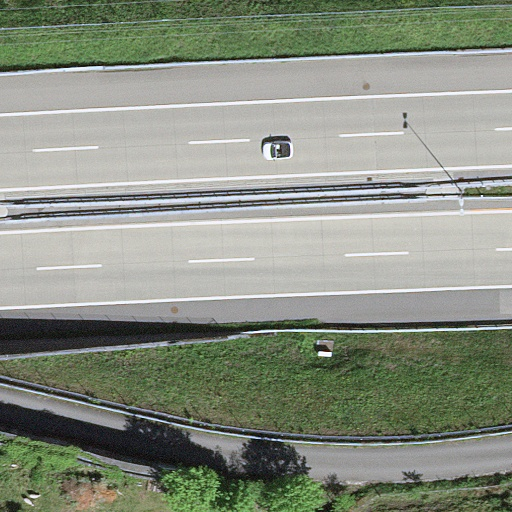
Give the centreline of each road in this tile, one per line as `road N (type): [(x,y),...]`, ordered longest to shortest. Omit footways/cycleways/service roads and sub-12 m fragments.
road 1 (unclassified): [(511,453),(422,464),(299,464),(0,404)]
road 2 (motorway): [(511,127),(0,151)]
road 3 (motorway): [(0,273),(511,252)]
